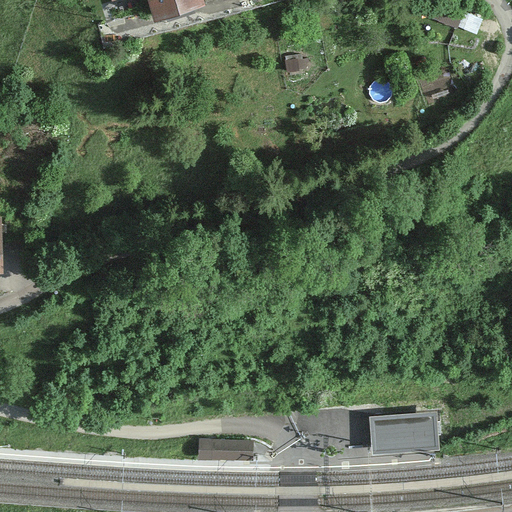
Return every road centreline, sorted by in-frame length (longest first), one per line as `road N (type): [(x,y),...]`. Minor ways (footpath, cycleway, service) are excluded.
road 1 (residential): [(493,0),(510,30),(502,75),(470,125),(434,151),(332,193),(104,256),(0,305)]
road 2 (residential): [(0,408),(140,432),(276,429),(297,453),(299,511)]
